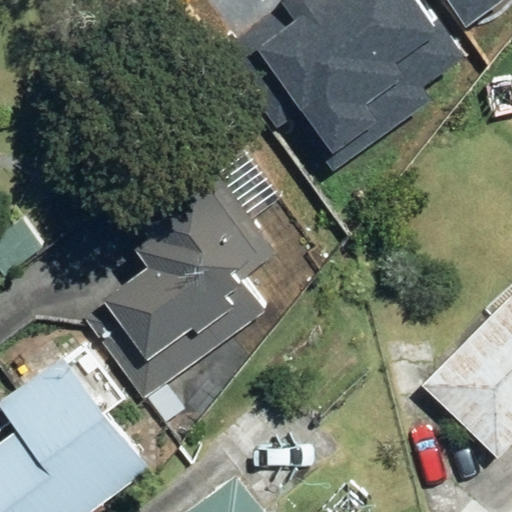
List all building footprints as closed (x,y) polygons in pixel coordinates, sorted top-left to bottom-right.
[(265,0),(314,28),(330,0),(265,0)] [(167,376),(267,305),(243,271),(269,253),(221,185),(163,225),(176,243),(79,312),(166,433),(193,414),(167,376)] [(511,439),(511,280),(411,386),(490,462),(511,439)] [(0,438),(0,511),(76,511),(143,461),(104,411),(123,396),(79,340),(0,402),(0,417),(10,431),(0,438)] [(262,511),(231,468),(170,511),(262,511)]
